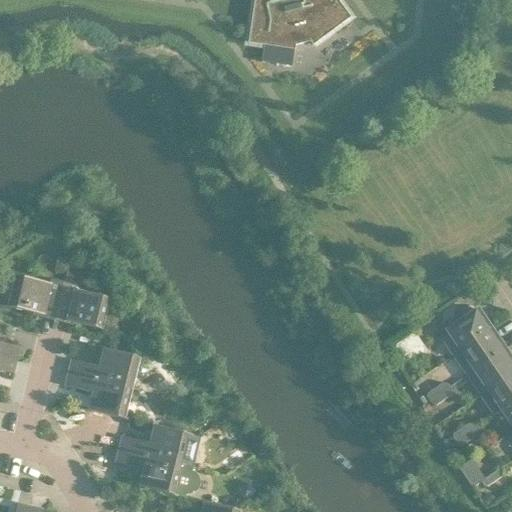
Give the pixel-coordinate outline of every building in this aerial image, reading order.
[(253,0),(247,44),(294,51),(294,46),(310,42),(312,46),(350,18),(336,0),(253,0)] [(0,305),(0,306),(53,320),(62,284),(50,281),(49,285),(41,284),(46,264),(20,257),(15,277),(6,275),(5,276),(13,278),(6,307),(0,305)] [(67,262),(56,260),(53,271),(65,274),(67,262)] [(65,282),(77,285),(80,274),(68,271),(65,282)] [(75,287),(62,284),(53,320),(109,333),(101,331),(109,301),(116,303),(117,302),(74,292),(75,287)] [(461,351),(493,329),(488,321),(484,320),(477,311),(467,317),(466,315),(460,314),(449,322),(448,328),(449,330),(447,331),(449,334),(445,336),(444,342),(453,356),(454,357),(461,352),(461,351)] [(461,352),(454,357),(467,376),(505,351),(498,341),(499,338),(493,329),(461,351),(461,352)] [(398,351),(407,365),(410,365),(426,355),(426,350),(418,338),(413,337),(398,347),(398,351)] [(0,357),(16,362),(20,349),(0,343),(0,357)] [(69,361),(66,374),(139,392),(132,390),(139,360),(147,362),(147,361),(101,350),(97,368),(69,361)] [(481,396),(511,374),(511,360),(505,351),(467,376),(481,396)] [(0,371),(13,375),(16,362),(0,357),(0,371)] [(139,392),(66,374),(63,387),(90,394),(86,411),(132,423),(132,422),(124,420),(132,391),(139,392)] [(511,374),(481,396),(494,416),(502,411),(511,403),(511,374)] [(430,402),(450,388),(448,385),(443,384),(428,394),(427,398),(430,402)] [(452,391),(450,388),(430,402),(433,406),(436,406),(452,396),(452,391)] [(511,426),(511,403),(502,411),(511,426)] [(456,443),(476,429),(474,425),(469,424),(454,435),(453,439),(456,443)] [(120,437),(117,450),(192,469),(200,438),(197,438),(152,426),(147,444),(120,437)] [(478,432),(476,429),(456,443),(458,446),(462,447),(477,437),(478,432)] [(194,469),(192,469),(117,450),(113,463),(141,470),(136,488),(186,500),(187,497),(191,497),(195,495),(198,492),(200,487),(200,483),(199,478),(196,475),(193,473),(194,469)] [(473,489),(481,483),(485,480),(474,465),(462,473),(473,489)] [(504,472),(502,469),(485,480),(481,483),(484,487),(488,488),(503,477),(504,472)] [(488,495),(483,502),(487,504),(490,506),(495,499),(491,497),(488,495)] [(237,511),(202,503),(199,511),(237,511)]
